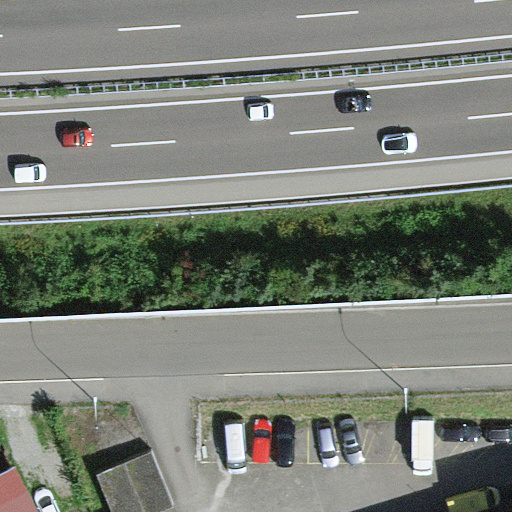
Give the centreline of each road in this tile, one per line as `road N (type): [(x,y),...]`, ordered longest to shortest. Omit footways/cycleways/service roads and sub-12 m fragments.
road 1 (motorway): [(0,151),(511,113)]
road 2 (residential): [(0,358),(511,339)]
road 3 (motorway): [(483,0),(0,35)]
road 4 (unknown): [(184,511),(170,352)]
